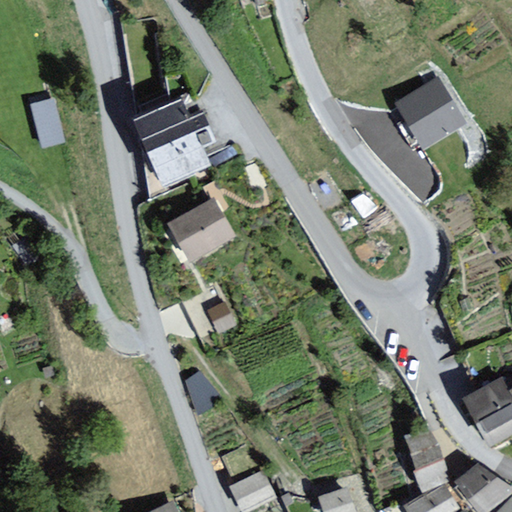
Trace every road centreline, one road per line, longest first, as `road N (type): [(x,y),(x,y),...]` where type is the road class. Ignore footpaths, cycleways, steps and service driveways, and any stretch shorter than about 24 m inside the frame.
road 1 (residential): [(174,0),(349,277),(365,292),(401,297)]
road 2 (residential): [(155,342),(83,0)]
road 3 (residential): [(401,297),(421,276),(421,237),(318,105),(283,0)]
road 4 (unclassified): [(155,342),(116,342),(76,258),(41,222),(0,197)]
road 5 (residential): [(401,297),(468,443),(511,473)]
road 6 (residential): [(217,511),(155,342)]
